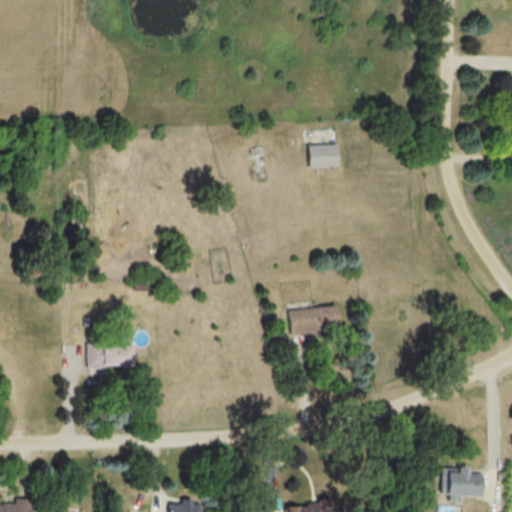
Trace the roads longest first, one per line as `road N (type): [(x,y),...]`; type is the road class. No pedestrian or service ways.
road 1 (residential): [(0,443),(109,444),(339,426),(421,402),(511,356)]
road 2 (residential): [(511,292),(454,199),(444,151),(445,0)]
